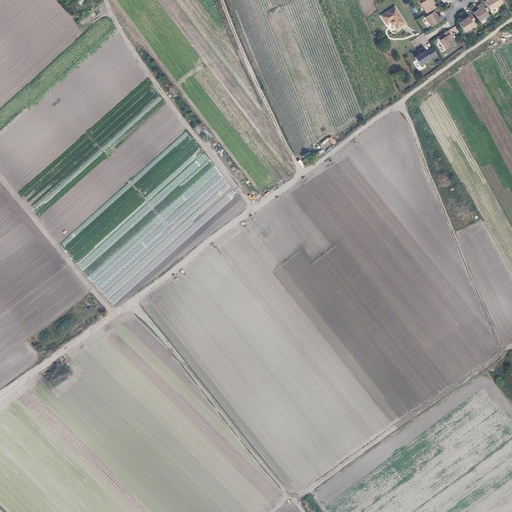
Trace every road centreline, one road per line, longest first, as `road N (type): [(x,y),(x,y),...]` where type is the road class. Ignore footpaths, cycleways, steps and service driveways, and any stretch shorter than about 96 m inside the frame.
road 1 (track): [(511,21),(0,393)]
road 2 (track): [(511,367),(402,98),(392,96),(306,157),(302,173),(223,0)]
road 3 (track): [(132,300),(302,511)]
road 4 (track): [(511,345),(292,499)]
road 5 (track): [(106,0),(158,87),(253,209)]
road 6 (track): [(112,313),(0,178)]
